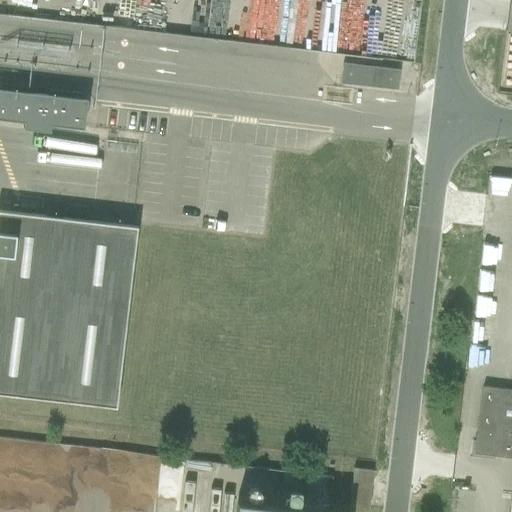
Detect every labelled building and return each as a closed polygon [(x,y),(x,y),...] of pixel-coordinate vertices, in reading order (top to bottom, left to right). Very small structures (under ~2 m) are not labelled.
[(356,64),(342,63),(340,83),(354,85),(356,64)] [(399,69),(372,66),(369,86),(397,90),(399,69)] [(0,118),(23,121),(23,126),(22,126),(22,128),(49,131),(49,130),(48,129),(49,124),(83,128),(86,98),(85,97),(83,94),(83,93),(50,89),(50,91),(47,93),(46,93),(45,96),(34,94),(34,92),(33,91),(30,88),(30,87),(0,83),(0,118)] [(0,210),(0,393),(115,407),(136,226),(0,210)] [(511,457),(511,391),(510,392),(511,389),(483,386),(475,454),(511,457)] [(368,508),(371,485),(373,470),(353,468),(348,506),(368,508)] [(325,511),(237,502),(235,511),(325,511)]
